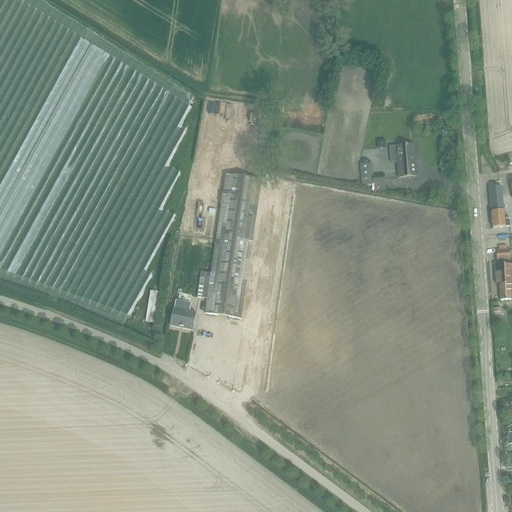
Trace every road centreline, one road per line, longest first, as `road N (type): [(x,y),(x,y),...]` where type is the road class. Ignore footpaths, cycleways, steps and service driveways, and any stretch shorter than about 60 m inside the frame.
road 1 (secondary): [(497,511),(459,0)]
road 2 (unclassified): [(363,511),(178,374),(106,337),(0,300)]
